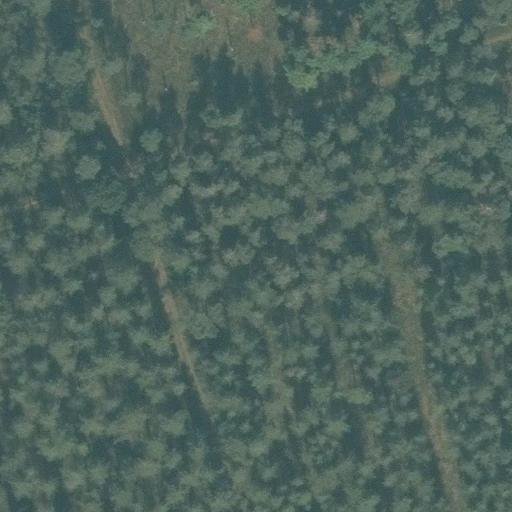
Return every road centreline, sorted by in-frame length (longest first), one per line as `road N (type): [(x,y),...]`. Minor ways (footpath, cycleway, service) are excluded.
road 1 (track): [(0,215),(125,171),(243,511)]
road 2 (track): [(125,171),(71,0)]
